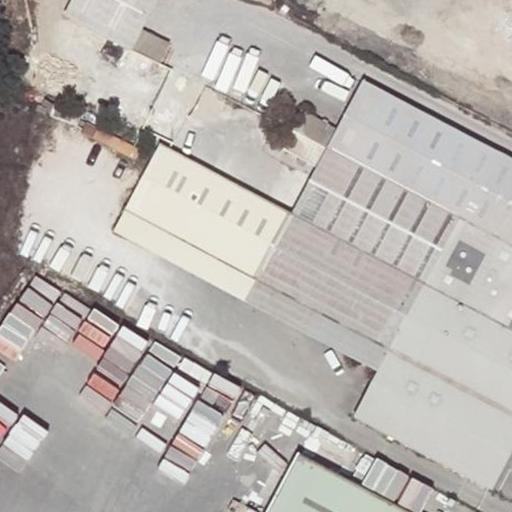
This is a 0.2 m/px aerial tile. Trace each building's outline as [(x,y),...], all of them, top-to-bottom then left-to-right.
[(72,0),(64,18),(158,64),(169,42),(143,29),(134,25),(146,0),(72,0)] [(157,0),(146,0),(134,25),(143,29),(157,0)] [(159,228),(257,280),(353,330),(344,348),(379,367),(377,371),(354,415),(487,484),(511,436),(511,158),(362,80),(336,129),(301,110),(290,131),(281,147),(317,166),(292,215),(158,144),(113,229),(149,247),(159,228)] [(113,229),(112,231),(245,301),(257,280),(159,228),(149,247),(113,229)] [(353,330),(257,280),(245,301),(377,371),(379,367),(344,348),(353,330)] [(511,436),(487,484),(493,488),(511,453),(511,436)] [(409,511),(298,452),(266,511),(409,511)]
